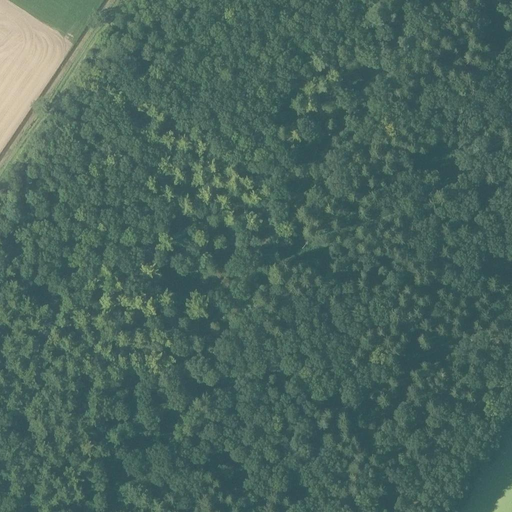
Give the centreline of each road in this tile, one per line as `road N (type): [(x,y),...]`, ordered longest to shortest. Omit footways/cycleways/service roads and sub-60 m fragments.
road 1 (track): [(425,0),(256,250),(99,511)]
road 2 (track): [(511,80),(448,174),(400,200),(363,240),(322,312),(318,359),(208,511)]
road 3 (track): [(273,0),(260,34),(212,100),(89,210),(75,235),(0,293)]
road 4 (track): [(0,178),(120,0)]
road 5 (track): [(407,511),(511,348)]
